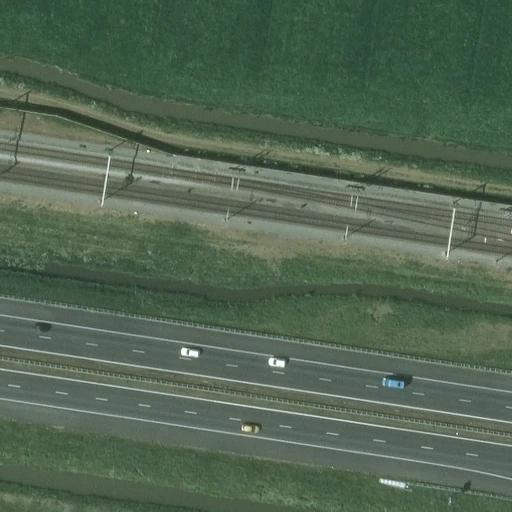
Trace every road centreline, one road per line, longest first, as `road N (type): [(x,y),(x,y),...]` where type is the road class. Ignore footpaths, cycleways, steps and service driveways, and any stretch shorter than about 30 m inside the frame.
road 1 (motorway): [(511,409),(0,330)]
road 2 (motorway): [(0,385),(511,462)]
